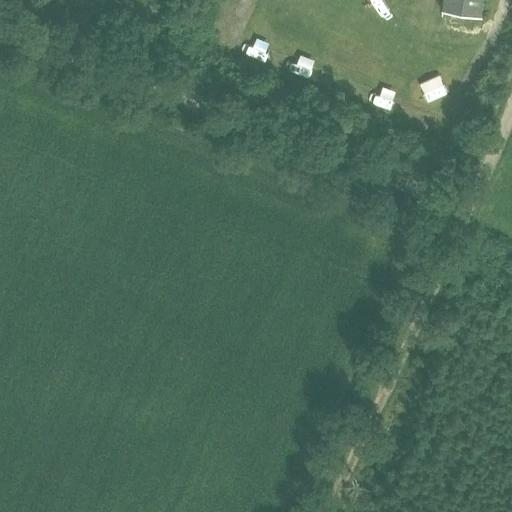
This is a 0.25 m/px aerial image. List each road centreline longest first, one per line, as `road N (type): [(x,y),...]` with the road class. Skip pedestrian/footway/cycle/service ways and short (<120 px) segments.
road 1 (track): [(0,21),(469,207)]
road 2 (track): [(469,207),(333,511)]
